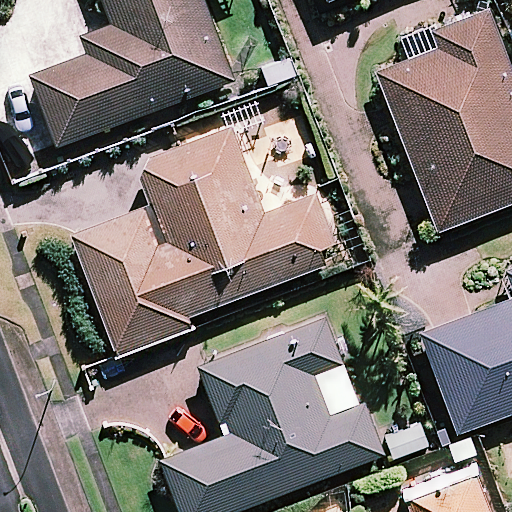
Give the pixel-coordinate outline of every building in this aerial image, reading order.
[(233,80),(203,0),(101,0),(110,23),(79,34),(86,52),(29,73),(55,145),(233,80)] [(511,203),(511,66),(490,8),(406,39),(414,58),(379,71),(439,231),(511,203)] [(189,315),(325,264),(318,247),(334,241),(316,191),(264,211),(232,125),(149,155),(140,177),(164,241),(158,243),(144,206),(69,233),(114,352),(192,322),(189,315)] [(511,412),(511,269),(509,271),(511,279),(511,300),(423,333),(460,432),(511,412)] [(178,511),(226,511),(383,453),(364,400),(358,402),(327,414),(311,371),(342,360),(324,315),(196,364),(217,421),(225,418),(230,430),(158,458),(178,511)] [(358,402),(342,360),(311,371),(327,414),(358,402)] [(423,420),(385,436),(396,463),(435,447),(423,420)] [(408,493),(413,511),(498,511),(485,469),(408,493)]
